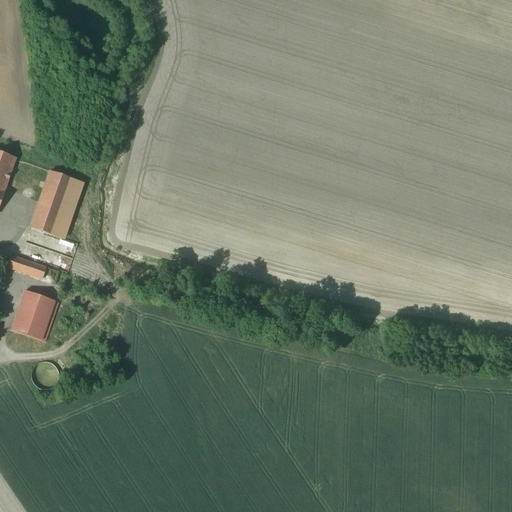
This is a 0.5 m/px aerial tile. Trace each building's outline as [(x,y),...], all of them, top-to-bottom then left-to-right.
[(0,204),(5,191),(4,191),(14,160),(15,160),(21,145),(0,137),(0,204)] [(49,172),(30,229),(52,236),(72,180),(49,172)] [(72,180),(52,236),(62,240),(82,183),(72,180)] [(45,268),(10,256),(6,268),(42,280),(45,268)] [(54,302),(24,291),(11,331),(41,341),(54,302)] [(117,361),(82,372),(85,382),(120,372),(117,361)] [(58,385),(58,379),(57,374),(54,370),(50,367),(44,366),(39,367),(34,370),(32,375),(31,380),(32,385),(35,390),(40,393),(45,394),(50,393),(55,389),(58,385)]
